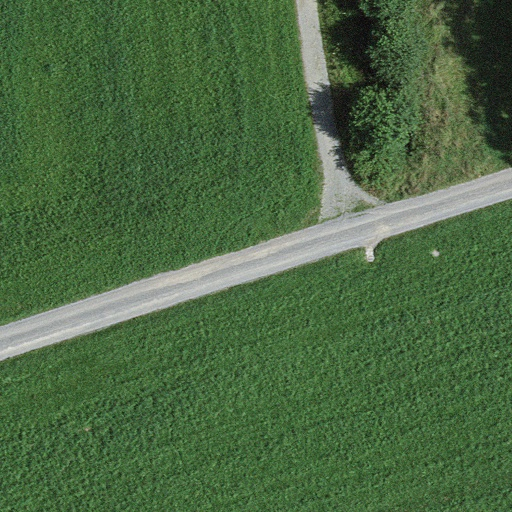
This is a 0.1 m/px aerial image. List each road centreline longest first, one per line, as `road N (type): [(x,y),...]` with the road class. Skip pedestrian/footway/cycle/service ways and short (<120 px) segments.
road 1 (track): [(0,345),(511,182)]
road 2 (track): [(340,235),(314,0)]
